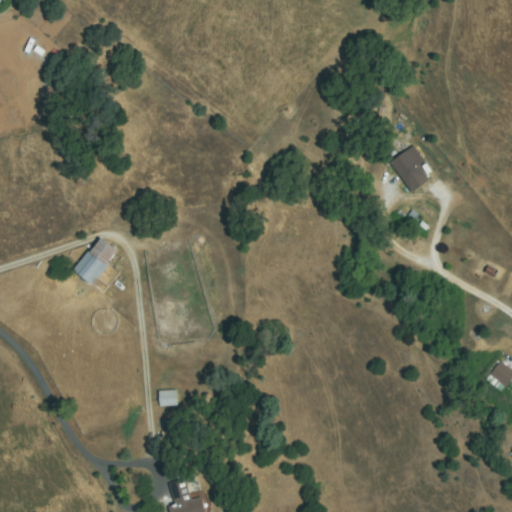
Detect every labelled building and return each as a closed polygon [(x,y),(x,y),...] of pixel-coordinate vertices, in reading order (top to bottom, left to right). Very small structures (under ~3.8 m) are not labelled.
[(394,162),(412,151),(429,180),(411,191),(394,162)] [(100,240),(116,253),(92,284),(76,271),(100,240)] [(511,378),(504,391),(493,385),(488,394),(483,391),(499,364),(511,372),(511,378)] [(160,403),(160,393),(175,392),(176,402),(160,403)] [(181,481),(193,504),(199,501),(204,511),(166,511),(177,505),(168,487),(181,481)]
